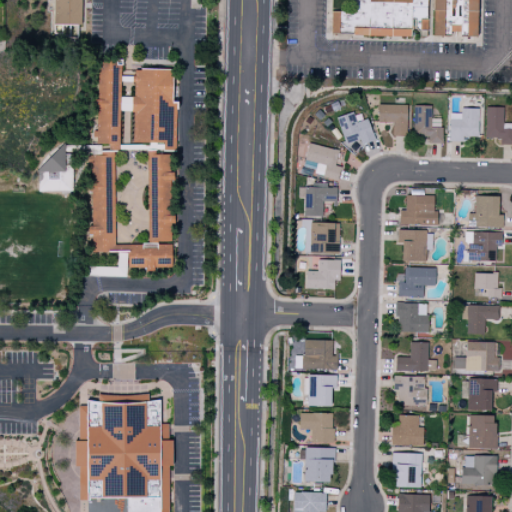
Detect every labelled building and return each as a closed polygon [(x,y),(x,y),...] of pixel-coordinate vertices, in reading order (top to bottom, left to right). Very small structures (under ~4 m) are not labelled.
[(81,0),(53,0),(53,25),(81,26),(81,0)] [(476,37),(476,0),(432,0),(432,36),(449,36),(449,26),(458,26),(458,37),(476,37)] [(119,145),(120,61),(97,61),(96,145),(119,145)] [(171,70),(133,70),(132,143),(161,143),(161,151),(176,151),(176,102),(171,102),(171,70)] [(406,106),(377,105),(377,123),(392,123),(392,136),(406,136),(406,106)] [(441,128),(430,128),(430,106),(412,106),(413,137),(427,137),(428,144),(442,144),(441,128)] [(485,138),(500,138),(500,145),(511,145),(511,129),(502,129),(502,108),(485,107),(485,138)] [(477,137),(478,109),(460,108),(460,114),(449,113),(448,142),(462,142),(462,137),(477,137)] [(366,119),(356,123),(352,112),(335,119),(345,145),(359,140),(361,145),(374,140),(366,119)] [(303,160),(325,166),(322,177),(336,181),(340,168),(334,166),(338,151),(308,143),(303,160)] [(72,192),(73,169),(64,169),(65,152),(41,151),(40,191),(72,192)] [(148,242),(170,242),(170,225),(174,225),(174,216),(171,216),(170,171),(169,171),(169,155),(147,155),(148,242)] [(91,252),(112,252),(113,156),(90,156),(90,235),(91,235),(91,252)] [(302,168),(321,173),(323,166),(304,161),(302,168)] [(335,188),(326,188),(326,183),(313,183),(313,188),(297,188),(297,198),(303,198),(303,217),(322,216),(321,203),(336,203),(335,188)] [(434,196),(404,196),(404,210),(399,210),(398,225),(433,226),(434,196)] [(498,197),(474,196),(473,214),(467,213),(466,227),(501,228),(502,215),(497,215),(498,197)] [(337,254),(338,224),(309,223),(309,254),(337,254)] [(425,231),(397,230),(396,243),(401,243),(401,261),(424,262),(425,231)] [(500,232),(463,233),(464,243),(466,243),(466,262),(495,262),(495,246),(500,246),(500,232)] [(128,269),(171,268),(171,245),(127,246),(128,269)] [(305,271),(304,289),(337,290),(338,260),(317,260),(316,272),(305,271)] [(434,268),(403,268),(403,275),(396,274),(395,297),(422,298),(422,286),(434,286),(434,268)] [(496,274),(473,273),(472,297),(500,298),(500,289),(496,289),(496,274)] [(426,333),(427,304),(396,303),(395,332),(426,333)] [(497,320),(498,306),(461,305),(461,320),(466,320),(466,334),(483,335),(484,320),(497,320)] [(336,370),(336,356),(331,356),(331,341),(302,340),(301,369),(336,370)] [(395,371),(434,372),(434,360),(426,360),(427,343),(408,342),(408,358),(396,357),(395,371)] [(453,358),(453,370),(497,371),(498,358),(494,358),(494,343),(465,342),(464,358),(453,358)] [(306,407),(330,407),(330,388),(335,388),(335,376),(306,375),(306,407)] [(424,377),(392,376),(392,391),(397,391),(397,406),(424,406),(424,377)] [(490,392),(495,392),(495,380),(459,380),(459,399),(466,399),(466,410),(490,410),(490,392)] [(79,500),(126,498),(126,511),(168,511),(167,466),(173,466),(172,440),(168,440),(167,424),(160,424),(159,400),(119,401),(119,402),(85,403),(85,406),(77,406),(79,441),(73,441),(74,468),(77,467),(79,500)] [(331,443),(332,414),(298,413),(298,430),(310,430),(309,443),(331,443)] [(494,450),(495,416),(467,415),(466,449),(494,450)] [(390,446),(422,446),(422,428),(416,428),(416,416),(397,416),(397,425),(391,425),(390,446)] [(331,482),(332,449),(304,448),(303,482),(331,482)] [(420,454),(391,454),(390,472),(394,472),(394,488),(420,488),(420,454)] [(494,457),(461,456),(461,484),(494,485),(494,457)] [(291,511),(324,511),(325,493),(292,492),(291,511)] [(427,511),(428,495),(397,494),(396,511),(427,511)] [(489,511),(490,497),(465,496),(464,511),(489,511)]
